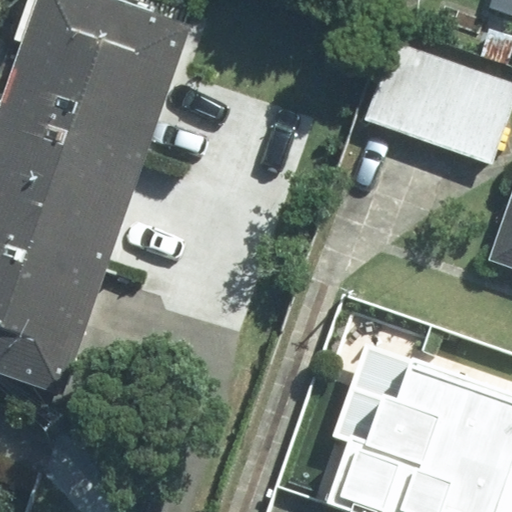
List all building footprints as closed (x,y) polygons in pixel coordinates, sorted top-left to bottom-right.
[(199,32),(96,0),(33,0),(0,105),(0,378),(79,404),(199,32)] [(511,61),(511,18),(498,56),(511,61)] [(511,120),(511,78),(396,37),(363,129),(492,176),(511,120)] [(511,279),(511,200),(488,271),(511,279)] [(511,511),(511,387),(368,345),(322,498),(368,511),(511,511)]
